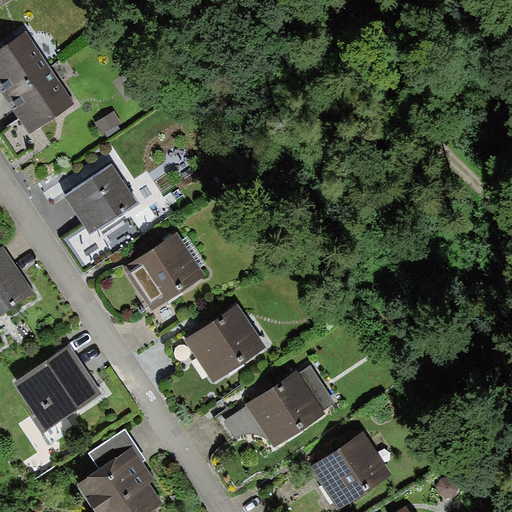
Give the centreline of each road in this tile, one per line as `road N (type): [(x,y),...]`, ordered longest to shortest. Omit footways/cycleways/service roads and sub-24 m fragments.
road 1 (residential): [(0,176),(229,511)]
road 2 (track): [(511,214),(397,94),(330,0)]
